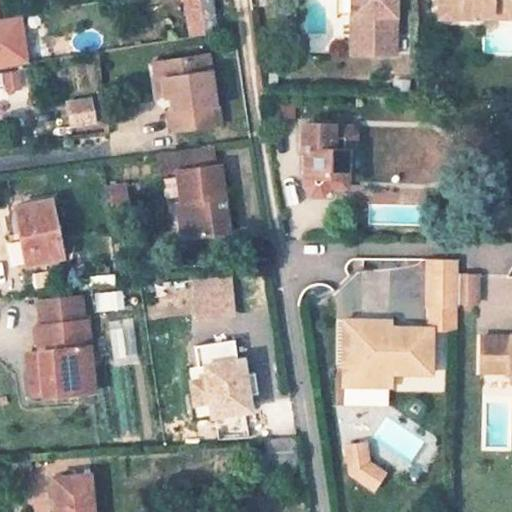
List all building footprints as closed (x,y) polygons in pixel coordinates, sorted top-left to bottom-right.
[(209,0),(178,0),(185,36),(215,31),(209,0)] [(395,0),(351,0),(351,17),(358,17),(358,53),(395,54),(395,0)] [(511,0),(439,0),(440,17),(474,18),(475,14),(492,14),(492,18),(511,17),(511,0)] [(0,31),(14,30),(13,15),(0,17),(0,31)] [(0,67),(28,63),(23,33),(0,36),(0,67)] [(206,57),(167,62),(172,95),(175,113),(168,113),(170,129),(216,123),(206,57)] [(165,96),(172,95),(167,62),(159,63),(165,96)] [(34,68),(26,69),(31,98),(39,97),(34,68)] [(26,69),(13,72),(18,101),(31,98),(26,69)] [(18,101),(13,72),(1,73),(6,102),(18,101)] [(66,128),(94,124),(90,96),(62,100),(66,128)] [(294,115),(292,100),(271,103),(273,118),(294,115)] [(347,125),(301,125),(300,152),(304,152),(302,186),(310,194),(320,194),(328,189),(347,188),(347,150),(354,143),(354,132),(347,125)] [(235,160),(193,165),(203,231),(244,227),(235,160)] [(105,185),(108,202),(126,199),(123,181),(105,185)] [(13,208),(19,239),(24,263),(60,256),(48,200),(13,208)] [(24,263),(19,239),(9,241),(14,265),(24,263)] [(454,257),(425,257),(424,273),(454,273),(454,257)] [(454,273),(424,273),(424,305),(454,305),(454,301),(454,273)] [(474,274),(454,273),(454,301),(474,301),(474,274)] [(232,275),(194,278),(198,315),(236,311),(232,275)] [(121,309),(119,290),(90,292),(92,312),(121,309)] [(82,297),(33,302),(35,326),(84,321),(82,297)] [(108,363),(134,363),(134,319),(108,319),(108,363)] [(428,372),(428,327),(387,327),(374,326),(374,319),(341,319),(341,367),(356,367),(355,385),(387,385),(388,372),(428,372)] [(38,353),(43,398),(92,392),(84,321),(35,326),(38,353)] [(509,334),(478,334),(478,368),(508,369),(509,372),(511,371),(511,332),(509,332),(509,334)] [(239,339),(200,345),(203,365),(206,365),(208,378),(211,401),(214,415),(253,410),(251,395),(247,373),(245,358),(242,359),(239,339)] [(30,399),(43,398),(38,353),(25,355),(30,399)] [(356,367),(341,367),(341,384),(355,385),(356,367)] [(257,372),(247,373),(251,395),(260,393),(257,372)] [(208,378),(193,380),(196,404),(211,401),(208,378)] [(294,460),(292,436),(263,439),(265,463),(294,460)] [(363,442),(343,445),(347,472),(371,488),(382,472),(366,461),(363,442)] [(55,511),(91,511),(88,475),(52,479),(55,511)]
